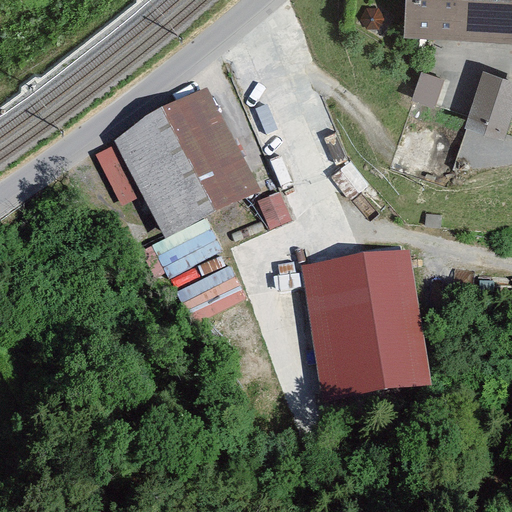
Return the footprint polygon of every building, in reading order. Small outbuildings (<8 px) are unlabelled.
[(511,0),(412,0),(410,33),(511,39),(511,0)] [(443,80),(421,73),(413,100),(434,106),(443,80)] [(511,111),(511,83),(484,75),(467,128),(503,139),(511,111)] [(212,84),(93,148),(122,202),(148,197),(174,246),(272,193),(212,84)] [(283,190),(256,203),(270,231),(296,218),(283,190)] [(440,216),(426,215),(426,226),(439,227),(440,216)] [(406,250),(309,269),(327,365),(346,362),(352,393),(431,378),(406,250)]
